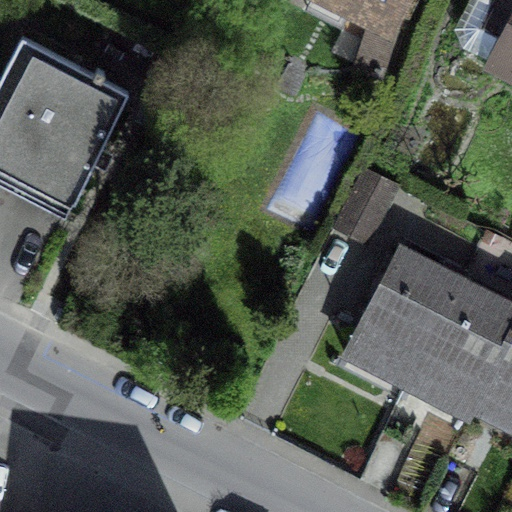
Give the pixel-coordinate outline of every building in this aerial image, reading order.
[(445,0),(294,0),(383,43),(365,78),(399,95),(445,0)] [(511,16),(479,83),(511,99),(511,16)] [(127,95),(24,39),(0,85),(0,181),(66,220),(127,95)] [(428,399),(481,287),(419,259),(367,371),(428,399)] [(489,428),(511,379),(511,302),(481,287),(428,399),(489,428)] [(511,379),(489,428),(498,432),(511,438),(511,379)]
